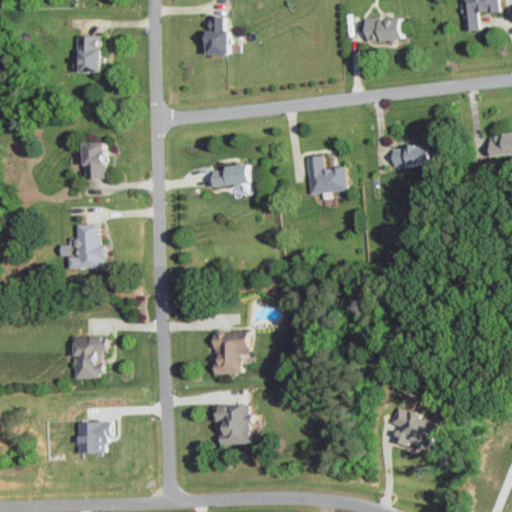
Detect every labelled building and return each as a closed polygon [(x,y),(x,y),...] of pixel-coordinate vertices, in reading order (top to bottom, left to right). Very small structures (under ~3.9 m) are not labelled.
[(497,10),(496,0),(460,0),(463,29),(478,28),(477,11),(497,10)] [(202,15),(203,52),(224,52),(223,15),(202,15)] [(402,36),(399,16),(361,22),(364,42),(402,36)] [(98,33),(74,34),(75,70),(98,69),(98,33)] [(511,130),(486,134),(490,155),(511,152),(511,130)] [(80,141),(81,177),(103,176),(102,140),(80,141)] [(395,170),(429,160),(424,141),(390,151),(395,170)] [(309,192),(345,189),(343,164),(323,166),(321,153),(305,155),(309,192)] [(234,183),(235,192),(241,191),(240,182),(252,181),(251,162),(220,164),(221,168),(209,169),(210,185),(234,183)] [(97,223),(75,224),(75,237),(71,237),(71,243),(59,243),(59,254),(66,254),(66,267),(103,267),(103,243),(98,243),(97,223)] [(240,372),(240,353),(249,353),(248,330),(214,330),(215,338),(212,338),(213,372),(240,372)] [(71,377),(101,377),(100,351),(107,351),(107,335),(84,335),(84,339),(71,340),(71,377)] [(218,443),(249,442),(248,403),(216,405),(218,443)] [(391,421),(396,424),(391,437),(406,444),(408,440),(427,448),(438,423),(397,406),(391,421)] [(76,421),(77,451),(104,450),(104,436),(112,435),(112,420),(76,421)]
